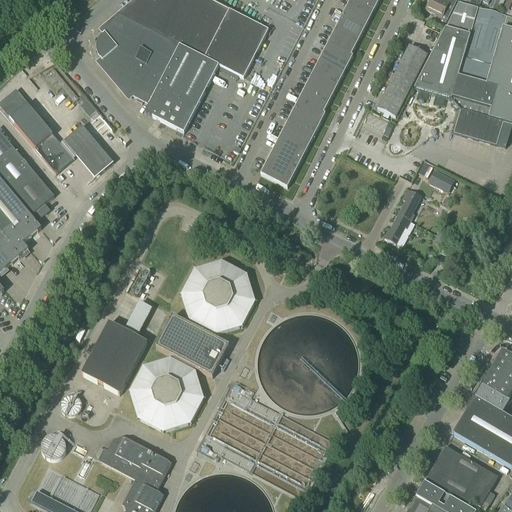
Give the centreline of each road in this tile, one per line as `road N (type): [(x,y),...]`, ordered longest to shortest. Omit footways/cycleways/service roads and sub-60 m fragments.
road 1 (unclassified): [(0,363),(105,181),(148,146)]
road 2 (unclassified): [(298,220),(405,0)]
road 3 (unclassified): [(379,511),(491,320)]
road 4 (unclassified): [(236,186),(332,0)]
road 5 (unclassified): [(148,146),(72,48),(77,31),(114,0)]
road 6 (unclassified): [(491,320),(364,255)]
